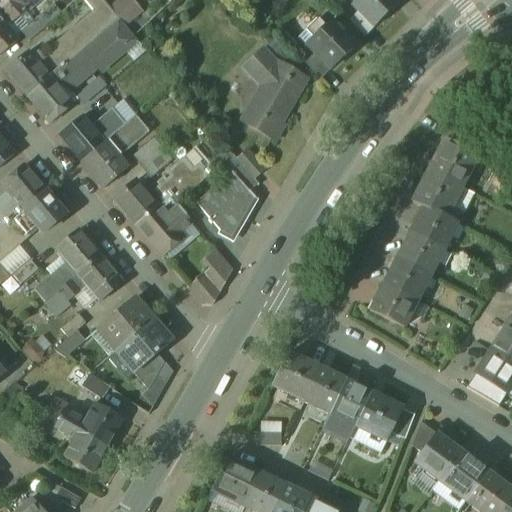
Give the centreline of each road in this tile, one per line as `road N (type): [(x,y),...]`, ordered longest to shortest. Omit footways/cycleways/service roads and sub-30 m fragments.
road 1 (residential): [(0,100),(222,354)]
road 2 (residential): [(445,36),(368,116),(257,293)]
road 3 (residential): [(257,293),(511,438)]
road 4 (residential): [(222,354),(132,511)]
